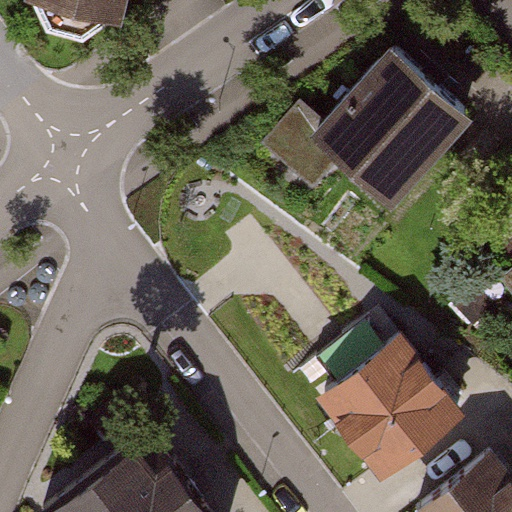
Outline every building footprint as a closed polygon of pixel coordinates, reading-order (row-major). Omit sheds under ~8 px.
[(120,0),(24,0),(29,1),(21,30),(86,47),(94,20),(114,25),(120,0)] [(468,113),(393,46),(323,124),(308,111),(282,140),(324,178),(348,152),(396,194),(468,113)] [(383,312),(298,377),(371,471),(456,406),(383,312)] [(209,511),(169,460),(156,470),(131,440),(40,511),(209,511)] [(511,511),(511,474),(490,446),(403,511),(511,511)]
